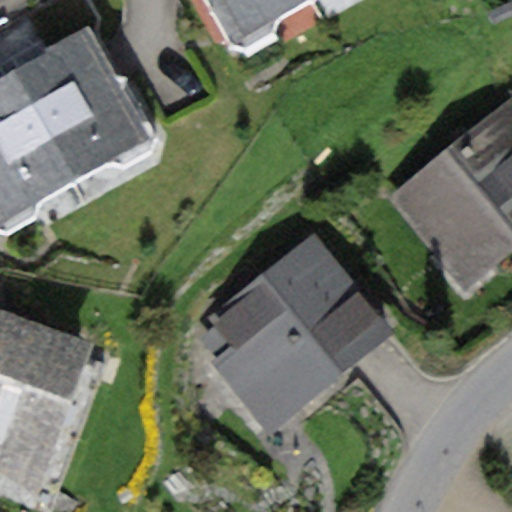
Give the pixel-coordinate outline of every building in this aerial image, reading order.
[(207,0),(233,48),(324,0),(207,0)] [(87,40),(0,85),(0,229),(147,151),(87,40)] [(511,109),(396,195),(468,291),(511,258),(511,109)] [(316,243),(209,326),(233,355),(219,366),(272,433),(392,341),(316,243)] [(41,318),(0,305),(0,419),(8,422),(41,318)]
